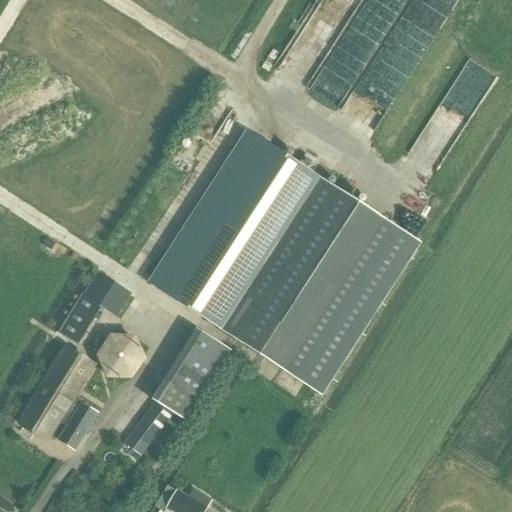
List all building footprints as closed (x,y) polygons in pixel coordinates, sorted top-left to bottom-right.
[(250,133),(151,286),(219,330),(318,394),(417,242),(318,178),(250,133)] [(82,295),(59,334),(78,346),(101,308),(116,318),(131,294),(98,273),(84,296),(82,295)] [(156,403),(132,434),(134,436),(146,445),(162,456),(187,422),(188,420),(231,351),(196,330),(154,399),(153,401),(156,403)] [(111,339),(99,357),(109,377),(131,377),(143,359),(133,340),(111,339)] [(64,346),(17,423),(48,442),(60,423),(66,427),(58,441),(76,452),(99,415),(82,405),(84,402),(77,398),(98,367),(64,346)] [(162,511),(204,511),(211,501),(193,491),(188,499),(173,490),(170,488),(157,509),(159,510),(162,511)]
